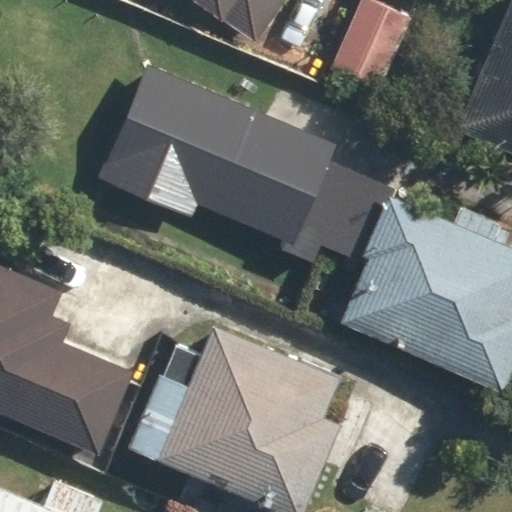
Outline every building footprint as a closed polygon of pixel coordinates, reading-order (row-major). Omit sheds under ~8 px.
[(205,0),(261,40),(289,0),(205,0)] [(422,7),(406,0),(362,0),(333,66),(386,89),(422,7)] [(511,9),(463,127),(511,147),(511,9)] [(345,137),(153,56),(104,173),(199,212),(205,198),(302,239),(345,137)] [(511,234),(396,186),(343,313),(511,383),(511,382),(511,234)] [(0,399),(104,443),(138,361),(69,332),(76,314),(56,306),(66,283),(0,255),(0,399)] [(164,365),(135,438),(307,508),(347,412),(331,405),(348,365),(219,312),(204,348),(180,338),(168,367),(164,365)] [(50,493),(0,472),(0,511),(99,511),(109,488),(60,468),(50,493)]
